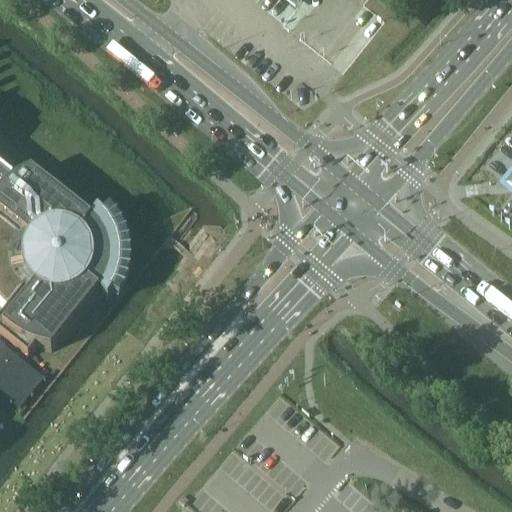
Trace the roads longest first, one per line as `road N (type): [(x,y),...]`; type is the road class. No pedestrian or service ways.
road 1 (primary): [(94,511),(280,287)]
road 2 (primary): [(68,0),(284,176)]
road 3 (primary): [(308,148),(123,0)]
road 4 (secondary): [(511,337),(351,204)]
road 5 (primary): [(308,148),(366,136),(437,98)]
road 6 (tertiary): [(351,204),(437,98)]
